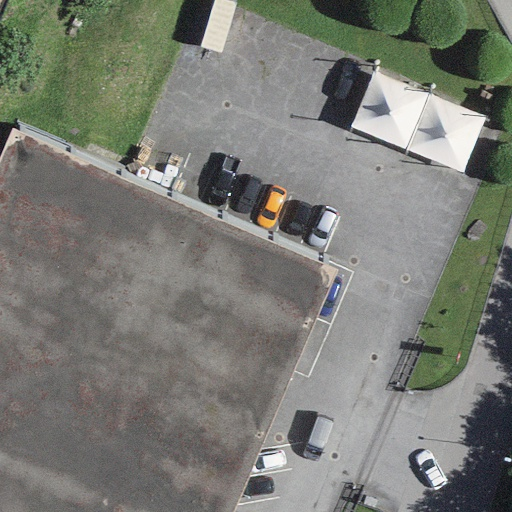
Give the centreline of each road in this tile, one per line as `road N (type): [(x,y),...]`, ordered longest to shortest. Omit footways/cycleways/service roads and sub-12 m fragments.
road 1 (unknown): [(481,430),(369,386),(316,511)]
road 2 (residential): [(456,511),(511,329)]
